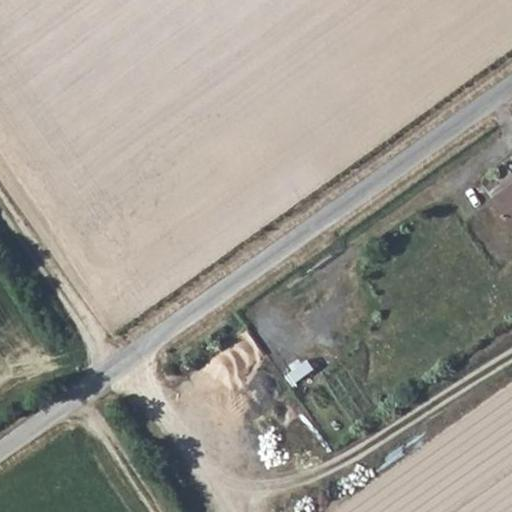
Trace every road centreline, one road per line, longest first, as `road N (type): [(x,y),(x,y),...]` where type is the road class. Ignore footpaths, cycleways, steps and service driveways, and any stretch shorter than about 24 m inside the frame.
road 1 (unclassified): [(0,456),(511,95)]
road 2 (track): [(116,373),(0,206)]
road 3 (track): [(116,373),(213,511)]
